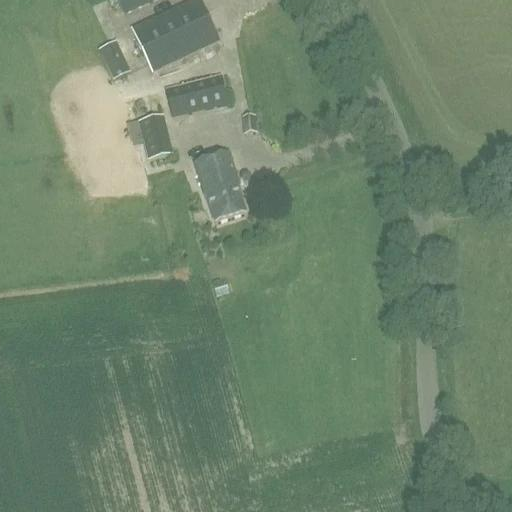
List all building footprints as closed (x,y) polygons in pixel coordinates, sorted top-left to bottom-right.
[(117,0),(125,16),(161,0),(117,0)] [(153,75),(220,43),(199,0),(198,0),(132,32),(153,75)] [(101,52),(114,83),(132,75),(118,45),(101,52)] [(194,64),(203,81),(212,76),(203,59),(194,64)] [(174,120),(230,106),(223,79),(167,93),(174,120)] [(174,157),(165,118),(138,125),(148,164),(174,157)] [(258,135),(256,118),(244,119),(246,136),(258,135)] [(249,216),(230,155),(195,166),(213,227),(249,216)]
